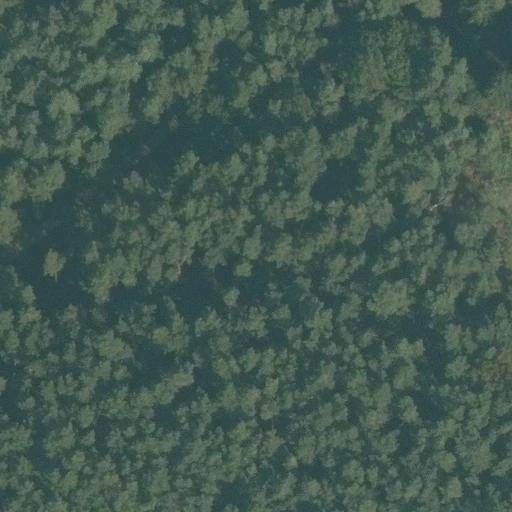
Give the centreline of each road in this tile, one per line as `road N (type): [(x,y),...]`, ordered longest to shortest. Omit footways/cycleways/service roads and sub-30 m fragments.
road 1 (track): [(0,253),(179,117)]
road 2 (track): [(179,117),(270,0)]
